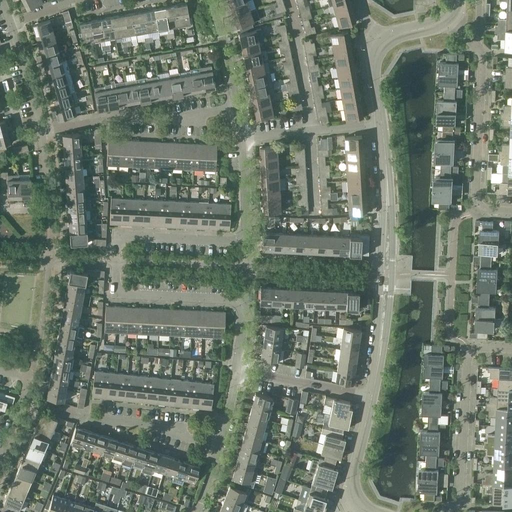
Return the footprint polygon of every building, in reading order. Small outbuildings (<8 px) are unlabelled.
[(42,2),(41,0),(22,0),(27,9),(42,2)] [(230,6),(234,16),(250,11),(247,0),(230,6)] [(333,5),(336,15),(353,11),(350,0),(333,5)] [(508,1),(508,10),(511,10),(511,0),(499,0),(500,1),(508,1)] [(191,25),(187,3),(176,5),(180,27),(191,25)] [(165,7),(169,29),(180,27),(176,5),(165,7)] [(165,7),(154,9),(158,31),(169,29),(165,7)] [(148,33),(158,31),(154,9),(144,11),(148,33)] [(73,25),(68,10),(62,12),(67,26),(73,25)] [(496,29),(511,29),(511,10),(508,10),(507,19),(499,19),(499,25),(496,25),(496,29)] [(144,11),(133,13),(137,35),(148,33),(144,11)] [(254,22),(250,11),(234,16),(237,27),(239,26),(240,30),(253,26),(252,22),(254,22)] [(356,22),(353,11),(336,15),(339,27),(356,22)] [(138,39),(137,35),(133,13),(122,15),(126,37),(127,41),(131,40),(138,39)] [(112,17),(116,39),(122,37),(123,41),(127,41),(126,37),(122,15),(112,17)] [(109,44),(111,44),(110,40),(116,39),(112,17),(101,19),(105,41),(105,44),(109,43),(109,44)] [(51,25),(55,23),(54,18),(33,24),(36,35),(53,30),(51,25)] [(105,41),(101,19),(90,21),(94,43),(105,41)] [(94,43),(90,21),(79,23),(83,45),(94,43)] [(239,33),(241,44),(258,40),(263,39),(261,29),(254,30),(253,26),(240,30),(241,33),(239,33)] [(511,49),(511,29),(496,29),(496,32),(498,32),(498,39),(506,39),(506,49),(511,49)] [(36,35),(39,45),(56,41),(53,30),(36,35)] [(347,31),(330,34),(332,45),(349,42),(347,31)] [(241,44),(243,54),(260,51),(258,40),(241,44)] [(59,51),(56,41),(39,45),(42,56),(59,51)] [(351,53),(349,42),(332,45),(334,56),(351,53)] [(61,61),(59,51),(42,56),(45,66),(62,61),(61,61)] [(243,54),(246,65),(263,62),(260,51),(243,54)] [(351,53),(334,56),(336,66),(353,63),(351,53)] [(465,54),(447,54),(446,62),(440,62),(439,73),(459,74),(459,70),(457,69),(457,58),(464,59),(465,54)] [(45,66),(48,77),(64,72),(69,71),(66,60),(61,61),(62,61),(45,66)] [(246,65),(248,76),(265,72),(263,62),(246,65)] [(355,74),(353,63),(336,66),(338,77),(355,74)] [(211,66),(200,67),(205,90),(216,88),(212,71),(211,66)] [(190,69),(191,75),(192,77),(194,91),(205,90),(200,67),(190,69)] [(503,73),(503,77),(511,77),(511,67),(506,67),(506,73),(503,73)] [(64,72),(48,77),(51,87),(67,82),(72,81),(69,71),(64,72)] [(169,78),(170,78),(173,95),(183,93),(180,76),(180,77),(179,72),(169,74),(169,78)] [(248,76),(250,86),(267,83),(265,72),(248,76)] [(459,78),(459,74),(439,73),(439,84),(445,85),(445,93),(463,94),(463,90),(456,89),(456,78),(459,78)] [(127,81),(126,81),(130,103),(141,101),(137,79),(136,74),(126,76),(127,81)] [(355,74),(338,77),(340,88),(357,85),(355,74)] [(192,92),(194,91),(192,77),(191,75),(180,76),(183,93),(192,92)] [(151,99),(162,97),(159,80),(158,80),(158,76),(147,78),(151,99)] [(141,101),(151,99),(147,78),(147,77),(137,79),(141,101)] [(511,87),(511,77),(503,77),(503,81),(505,81),(505,87),(511,87)] [(169,78),(159,80),(162,97),(173,95),(170,78),(169,78)] [(111,83),(105,85),(109,107),(120,105),(115,83),(114,80),(111,81),(111,83)] [(51,87),(54,97),(70,93),(75,91),(72,81),(67,82),(51,87)] [(126,81),(115,83),(120,105),(130,103),(126,81)] [(250,86),(252,97),(269,94),(267,83),(250,86)] [(97,109),(109,107),(105,85),(104,85),(104,86),(93,88),(97,109)] [(359,96),(357,85),(340,88),(342,99),(359,96)] [(75,91),(70,93),(54,97),(57,108),(73,103),(86,99),(85,95),(77,98),(75,91)] [(463,97),(463,94),(445,93),(444,100),(438,100),(437,112),(457,113),(457,108),(455,108),(455,97),(463,97)] [(252,97),(254,108),(271,104),(269,94),(252,97)] [(359,96),(342,99),(344,109),(361,106),(359,96)] [(76,114),(73,103),(57,108),(58,112),(56,113),(58,121),(62,120),(68,118),(68,116),(76,114)] [(273,115),(271,104),(254,108),(256,119),(273,115)] [(501,115),(511,115),(511,105),(504,105),(504,112),(501,112),(501,115)] [(363,117),(361,106),(344,109),(346,120),(363,117)] [(457,117),(457,113),(437,112),(437,123),(443,123),(443,132),(461,133),(461,128),(454,128),(454,117),(457,117)] [(511,126),(511,135),(511,115),(501,115),(501,119),(504,119),(503,125),(511,126)] [(0,151),(7,150),(6,146),(6,145),(10,143),(7,132),(0,133),(0,151)] [(461,136),(461,133),(443,132),(443,139),(436,139),(435,151),(455,151),(455,147),(453,147),(453,135),(461,136)] [(63,135),(63,146),(81,144),(80,133),(63,135)] [(499,150),(499,154),(511,154),(511,135),(511,144),(502,144),(502,150),(499,150)] [(344,137),(345,148),(362,147),(362,136),(344,137)] [(118,166),(119,140),(108,140),(107,165),(118,166)] [(130,141),(119,140),(118,166),(129,167),(130,141)] [(141,141),(130,141),(129,167),(139,167),(141,141)] [(152,142),(141,141),(139,167),(150,168),(152,142)] [(162,142),(152,142),(150,168),(161,168),(162,142)] [(173,143),(162,142),(161,168),(172,169),(173,143)] [(184,144),(173,143),(172,169),(183,169),(184,144)] [(27,144),(12,148),(14,154),(29,151),(27,144)] [(82,155),(81,144),(63,146),(64,156),(82,155)] [(195,144),(184,144),(183,169),(194,170),(195,144)] [(206,145),(195,144),(194,170),(204,170),(206,145)] [(217,145),(206,145),(204,170),(216,171),(216,174),(218,174),(218,169),(216,169),(217,145)] [(260,147),(260,158),(277,156),(277,146),(260,147)] [(345,148),(346,159),(363,158),(362,147),(345,148)] [(455,155),(455,151),(435,151),(435,161),(441,162),(441,170),(459,171),(459,167),(452,166),(452,155),(455,155)] [(511,173),(511,154),(499,154),(499,158),(502,158),(501,164),(503,164),(503,173),(509,173),(509,174),(511,173)] [(82,166),(82,155),(64,156),(65,167),(82,166)] [(260,158),(261,169),(278,167),(277,156),(260,158)] [(346,159),(346,170),(364,168),(363,158),(346,159)] [(83,177),(82,166),(65,167),(66,178),(83,177)] [(279,178),(278,167),(261,169),(262,180),(279,178)] [(346,170),(347,180),(364,179),(364,168),(346,170)] [(459,174),(459,171),(441,170),(441,177),(434,177),(433,189),(453,190),(453,185),(451,185),(451,174),(459,174)] [(8,172),(1,172),(2,187),(7,187),(8,198),(19,197),(19,180),(19,175),(8,175),(8,172)] [(497,193),(511,193),(511,173),(509,174),(509,183),(500,182),(500,189),(497,189),(497,193)] [(84,188),(83,177),(66,178),(66,189),(84,188)] [(279,189),(279,178),(262,180),(262,190),(279,189)] [(31,179),(19,180),(19,197),(31,197),(31,179)] [(347,180),(348,191),(365,190),(364,179),(347,180)] [(85,198),(84,188),(66,189),(67,200),(85,198)] [(262,190),(263,201),(280,200),(279,189),(262,190)] [(453,194),(453,190),(433,189),(433,200),(440,200),(439,208),(457,209),(457,205),(450,205),(450,194),(453,194)] [(348,191),(348,202),(366,201),(365,190),(348,191)] [(85,209),(85,198),(67,200),(68,210),(85,209)] [(121,224),(122,198),(111,198),(110,224),(121,224)] [(122,198),(121,224),(132,225),(133,199),(122,198)] [(144,199),(133,199),(132,225),(142,225),(144,199)] [(155,200),(144,199),(142,225),(153,226),(155,200)] [(165,200),(155,200),(153,226),(164,226),(165,200)] [(176,201),(165,200),(164,226),(175,227),(176,201)] [(281,212),(280,200),(263,201),(264,213),(281,212)] [(187,201),(176,201),(175,227),(186,227),(187,201)] [(198,202),(192,202),(187,201),(186,227),(197,228),(198,202)] [(366,213),(366,201),(348,202),(349,214),(366,213)] [(198,202),(197,228),(207,228),(209,203),(198,202)] [(220,203),(209,203),(207,228),(218,229),(220,203)] [(220,203),(218,229),(230,230),(231,204),(220,203)] [(86,220),(85,209),(68,210),(69,221),(86,220)] [(87,231),(86,220),(69,221),(69,232),(87,231)] [(480,236),(480,241),(499,242),(500,230),(493,230),(494,222),(476,221),(476,225),(483,225),(482,236),(480,236)] [(69,232),(70,243),(88,242),(87,231),(69,232)] [(262,250),(274,250),(274,233),(263,233),(262,250)] [(285,234),(274,233),(274,250),(284,251),(285,234)] [(296,234),(285,234),(284,251),(295,251),(296,234)] [(295,251),(306,252),(307,235),(296,234),(295,251)] [(350,237),(349,254),(368,255),(369,235),(350,234),(350,237)] [(318,235),(307,235),(306,252),(317,253),(318,235)] [(329,236),(318,235),(317,253),(328,253),(329,236)] [(339,236),(329,236),(328,253),(338,254),(339,236)] [(350,237),(339,236),(338,254),(349,254),(350,237)] [(499,242),(480,241),(480,245),(482,245),(481,256),(474,256),(474,260),(492,261),(492,253),(499,253),(499,242)] [(491,269),(492,261),(474,260),(474,264),(481,264),(480,275),(478,275),(478,280),(497,281),(498,269),(491,269)] [(68,280),(85,283),(87,272),(70,269),(68,280)] [(68,280),(67,288),(66,291),(83,294),(85,283),(68,280)] [(472,299),(490,300),(490,291),(497,292),(497,281),(478,280),(478,284),(480,284),(480,295),(472,295),(472,299)] [(271,305),(272,288),(260,287),(260,304),(271,305)] [(271,305),(282,305),(282,288),(272,288),(271,305)] [(282,305),(292,306),(293,289),(282,288),(282,305)] [(292,306),(303,306),(304,289),(293,289),(292,306)] [(303,306),(314,307),(315,290),(304,289),(303,306)] [(314,307),(325,307),(326,290),(315,290),(314,307)] [(325,307),(336,308),(337,291),(326,290),(325,307)] [(81,304),(83,294),(66,291),(64,301),(81,304)] [(347,291),(337,291),(336,308),(346,308),(347,291)] [(359,292),(347,291),(346,308),(358,309),(359,292)] [(495,319),(496,307),(489,307),(490,300),(472,299),(472,302),(479,302),(479,307),(477,307),(476,318),(495,319)] [(64,301),(62,312),(80,315),(81,304),(64,301)] [(115,333),(117,307),(106,306),(105,332),(115,333)] [(115,333),(126,333),(128,307),(117,307),(115,333)] [(138,308),(128,307),(126,333),(137,334),(138,308)] [(137,334),(148,334),(149,308),(138,308),(137,334)] [(160,309),(149,308),(148,334),(159,335),(160,309)] [(159,335),(170,335),(171,309),(160,309),(159,335)] [(170,335),(180,336),(182,310),(171,309),(170,335)] [(193,311),(182,310),(180,336),(191,336),(193,311)] [(191,336),(202,337),(203,311),(193,311),(191,336)] [(202,337),(213,337),(214,312),(203,311),(202,337)] [(62,312),(60,323),(78,326),(80,315),(62,312)] [(225,312),(214,312),(213,337),(224,338),(225,312)] [(495,319),(476,318),(476,329),(478,329),(478,333),(470,333),(470,337),(488,338),(488,330),(495,330),(495,326),(503,327),(503,319),(495,319)] [(60,323),(59,333),(76,336),(76,337),(82,338),(82,337),(83,337),(84,327),(78,326),(60,323)] [(264,336),(281,338),(283,328),(266,325),(264,336)] [(344,327),(342,338),(359,341),(361,330),(344,327)] [(59,333),(57,344),(74,347),(76,337),(76,336),(59,333)] [(264,336),(263,347),(280,349),(281,338),(264,336)] [(342,338),(340,349),(357,351),(359,341),(342,338)] [(57,344),(55,355),(72,358),(74,347),(57,344)] [(425,353),(425,365),(444,366),(444,360),(442,360),(443,350),(450,350),(450,346),(432,345),(432,354),(425,353)] [(280,349),(263,347),(261,358),(283,361),(284,350),(280,349)] [(158,348),(157,355),(169,356),(169,348),(158,348)] [(340,349),(339,359),(356,362),(357,351),(340,349)] [(55,355),(53,365),(70,368),(72,358),(55,355)] [(339,359),(337,370),(354,373),(356,362),(339,359)] [(53,365),(51,376),(68,379),(70,368),(53,365)] [(430,385),(448,385),(448,381),(441,381),(442,371),(444,371),(444,366),(425,365),(424,376),(431,376),(430,385)] [(510,368),(489,367),(488,371),(491,372),(491,378),(499,378),(499,387),(510,388),(510,368)] [(353,384),(354,373),(337,370),(336,381),(353,384)] [(92,396),(103,397),(106,372),(95,371),(92,396)] [(106,372),(103,397),(114,399),(117,373),(106,372)] [(117,373),(114,399),(125,400),(127,374),(117,373)] [(125,400),(135,401),(138,375),(127,374),(125,400)] [(138,375),(135,401),(146,402),(149,376),(138,375)] [(51,376),(49,387),(66,390),(68,379),(51,376)] [(146,402),(157,403),(160,378),(149,376),(146,402)] [(160,378),(157,403),(168,405),(171,379),(160,378)] [(168,405),(179,406),(181,380),(171,379),(168,405)] [(181,380),(179,406),(189,407),(192,381),(181,380)] [(189,407),(200,408),(203,382),(192,381),(189,407)] [(214,383),(203,382),(200,408),(211,409),(214,383)] [(448,385),(430,385),(430,392),(423,392),(423,403),(442,404),(443,392),(440,392),(441,388),(448,389),(448,385)] [(64,401),(66,390),(49,387),(47,398),(64,401)] [(510,388),(499,387),(498,397),(490,396),(489,402),(487,402),(487,406),(509,407),(510,388)] [(306,404),(308,392),(302,391),(300,402),(306,404)] [(86,395),(80,393),(77,407),(84,408),(86,395)] [(256,393),(253,404),(269,409),(272,398),(256,393)] [(350,402),(325,397),(324,403),(332,405),(330,414),(350,419),(352,409),(349,408),(350,402)] [(298,399),(293,398),(292,398),(289,413),(295,414),(298,399)] [(428,423),(446,424),(446,423),(448,423),(449,415),(442,415),(442,404),(423,403),(422,414),(429,415),(428,423)] [(269,409),(253,404),(250,414),(267,419),(269,409)] [(497,417),(497,426),(508,427),(509,407),(487,406),(486,410),(489,410),(489,416),(497,417)] [(42,413),(38,423),(53,430),(57,420),(42,413)] [(250,414),(247,425),(264,429),(267,419),(250,414)] [(304,416),(298,414),(296,421),(303,423),(304,416)] [(324,423),(322,428),(343,433),(344,427),(348,428),(350,419),(330,414),(328,424),(324,423)] [(49,440),(53,430),(38,423),(33,433),(49,440)] [(421,430),(421,442),(440,443),(440,438),(438,438),(439,427),(446,427),(446,424),(428,423),(428,431),(421,430)] [(264,429),(247,425),(244,435),(261,440),(264,429)] [(485,441),(485,445),(507,446),(508,427),(497,426),(496,435),(488,435),(488,441),(485,441)] [(71,444),(81,447),(86,431),(76,427),(71,444)] [(342,438),(343,433),(322,428),(321,433),(326,434),(323,444),(343,449),(345,439),(342,438)] [(86,431),(81,447),(91,450),(96,434),(86,431)] [(45,450),(49,440),(33,433),(29,443),(45,450)] [(107,437),(96,434),(91,450),(102,453),(107,437)] [(244,435),(241,446),(258,450),(263,452),(266,441),(261,440),(244,435)] [(107,437),(102,453),(112,457),(117,440),(107,437)] [(127,444),(117,440),(112,457),(122,460),(127,444)] [(427,462),(444,462),(444,458),(437,458),(438,448),(440,448),(440,443),(421,442),(420,453),(427,453),(427,462)] [(40,460),(45,450),(29,443),(25,453),(40,460)] [(132,463),(133,463),(138,447),(127,444),(122,460),(121,464),(131,467),(132,463)] [(341,458),(343,449),(323,444),(321,453),(325,455),(324,460),(335,463),(337,457),(341,458)] [(495,456),(495,465),(506,465),(507,446),(485,445),(484,448),(487,449),(487,455),(495,456)] [(258,450),(241,446),(238,456),(255,461),(258,450)] [(133,463),(143,466),(148,450),(138,447),(133,463)] [(158,453),(148,450),(143,466),(141,471),(151,474),(153,470),(158,453)] [(290,450),(286,463),(293,466),(297,452),(290,450)] [(25,453),(21,463),(36,470),(40,460),(25,453)] [(163,473),(169,457),(158,453),(153,470),(163,473)] [(238,456),(236,467),(252,471),(255,461),(238,456)] [(179,460),(169,457),(163,473),(174,476),(179,460)] [(315,473),(335,479),(337,469),(334,468),(335,463),(324,460),(319,458),(318,461),(312,459),(309,471),(315,473)] [(184,479),(184,480),(189,463),(179,460),(174,476),(172,481),(182,484),(184,479)] [(444,466),(444,462),(427,462),(426,469),(420,469),(419,481),(438,481),(438,476),(436,476),(437,465),(444,466)] [(32,480),(36,470),(21,463),(16,473),(32,480)] [(84,473),(86,467),(86,466),(76,463),(73,471),(84,474),(84,473)] [(200,467),(192,464),(189,463),(184,480),(195,483),(200,467)] [(483,479),(483,483),(505,484),(506,465),(495,465),(494,474),(486,473),(486,480),(483,479)] [(252,471),(236,467),(233,477),(234,478),(234,480),(253,487),(257,472),(252,471)] [(27,489),(32,480),(16,473),(12,483),(27,489)] [(332,488),(335,479),(315,473),(312,482),(311,488),(327,493),(328,487),(332,488)] [(272,494),(277,478),(268,476),(263,491),(272,494)] [(425,492),(424,500),(442,501),(442,497),(435,496),(436,486),(438,486),(438,481),(419,481),(418,491),(425,492)] [(23,499),(27,489),(12,483),(8,493),(23,499)] [(505,484),(483,483),(483,487),(485,487),(485,493),(493,494),(493,503),(504,504),(505,484)] [(230,486),(226,496),(242,502),(246,492),(230,486)] [(325,498),(327,493),(311,488),(309,487),(307,487),(304,488),(301,491),(300,494),(301,498),(303,500),(306,502),(325,508),(328,499),(325,498)] [(19,510),(23,499),(8,493),(3,503),(19,510)] [(48,511),(50,511),(59,511),(64,498),(53,495),(51,500),(49,499),(45,508),(48,509),(48,511)] [(237,511),(242,502),(226,496),(222,506),(237,511)] [(59,511),(70,511),(74,501),(64,498),(59,511)] [(74,501),(70,511),(81,511),(84,505),(74,501)] [(95,508),(93,511),(104,511),(107,505),(96,502),(94,508),(95,508)] [(324,511),(325,508),(306,502),(303,511),(294,508),(292,511),(324,511)] [(167,503),(164,510),(171,511),(174,511),(176,506),(167,503)]
